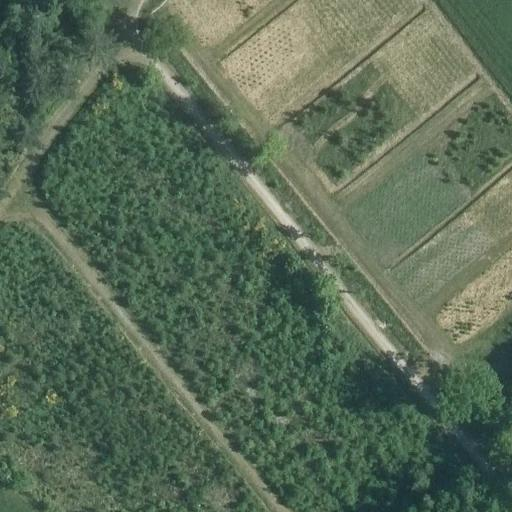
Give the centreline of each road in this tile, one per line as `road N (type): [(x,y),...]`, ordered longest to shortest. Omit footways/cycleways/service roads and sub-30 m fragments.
road 1 (track): [(511,502),(129,35)]
road 2 (track): [(278,511),(16,186)]
road 3 (track): [(0,210),(60,117),(129,35)]
